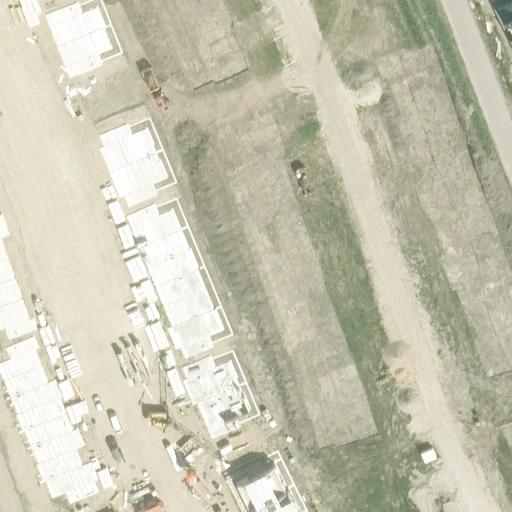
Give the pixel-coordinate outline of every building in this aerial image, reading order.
[(77,0),(43,13),(56,46),(103,27),(104,28),(105,28),(96,5),(81,11),(77,0)] [(159,0),(165,12),(189,0),(159,0)] [(212,0),(189,0),(166,11),(174,27),(216,8),(212,0)] [(354,0),(352,1),(358,13),(386,0),(354,0)] [(511,0),(501,0),(499,1),(508,19),(509,18),(511,23),(511,0)] [(216,8),(174,27),(182,44),(223,24),(216,8)] [(275,15),(262,21),(265,29),(279,23),(275,15)] [(262,21),(249,28),(252,35),(265,29),(262,21)] [(182,44),(180,44),(188,61),(189,60),(231,40),(223,24),(182,44)] [(103,27),(56,46),(68,78),(103,65),(98,53),(111,48),(104,28),(103,27)] [(236,38),(189,60),(197,77),(210,71),(215,82),(249,66),(236,38)] [(24,50),(11,56),(14,63),(27,57),(24,50)] [(409,55),(379,65),(384,78),(388,77),(397,101),(436,87),(434,80),(435,79),(429,61),(413,66),(409,55)] [(27,57),(14,63),(17,70),(31,64),(27,57)] [(436,87),(397,101),(405,125),(401,127),(405,140),(435,129),(432,118),(447,113),(440,94),(439,94),(436,87)] [(362,104),(348,109),(351,116),(364,112),(362,104)] [(364,112),(351,116),(353,124),(367,119),(364,112)] [(239,141),(226,146),(233,167),(277,152),(277,153),(282,152),(274,129),(269,131),(265,120),(235,130),(239,141)] [(127,122),(97,134),(102,145),(97,147),(108,172),(155,153),(152,146),(154,145),(146,127),(131,132),(127,122)] [(321,128),(307,133),(310,140),(323,135),(321,128)] [(323,135),(310,140),(312,148),(326,143),(323,135)] [(439,140),(409,151),(414,164),(418,162),(426,186),(427,187),(466,173),(464,166),(465,165),(458,146),(443,152),(439,140)] [(233,167),(231,167),(239,190),(254,184),(258,195),(288,185),(277,153),(277,152),(233,167)] [(155,153),(108,172),(118,198),(123,196),(127,207),(157,195),(152,184),(167,178),(160,159),(158,160),(155,153)] [(426,186),(417,189),(427,216),(431,214),(431,213),(475,198),(466,173),(427,187),(426,186)] [(81,175),(68,180),(70,187),(84,182),(81,175)] [(84,182),(70,187),(73,194),(87,190),(84,182)] [(389,183),(375,187),(378,195),(392,190),(389,183)] [(264,212),(249,218),(255,236),(257,236),(259,243),(303,228),(290,190),(260,201),(264,212)] [(392,190),(378,195),(380,202),(394,197),(392,190)] [(39,193),(25,198),(27,205),(41,200),(39,193)] [(345,198),(331,203),(334,211),(348,206),(345,198)] [(475,198),(431,213),(431,214),(439,238),(483,223),(475,198)] [(41,200),(27,205),(30,212),(44,208),(41,200)] [(154,202),(124,215),(137,247),(181,229),(172,208),(158,214),(154,202)] [(348,206),(334,211),(337,218),(350,213),(348,206)] [(0,237),(0,238),(1,239),(10,235),(2,213),(0,213),(0,237)] [(483,223),(439,238),(448,262),(448,263),(492,248),(483,223)] [(303,228),(259,243),(268,268),(312,253),(303,228)] [(181,229),(137,247),(146,267),(189,249),(189,248),(181,229)] [(52,235),(38,239),(40,246),(54,243),(52,235)] [(409,240),(395,244),(398,252),(412,247),(409,240)] [(54,243),(40,246),(42,254),(56,250),(54,243)] [(189,249),(146,267),(154,287),(197,269),(197,270),(198,270),(190,248),(189,248),(189,249)] [(448,262),(443,264),(453,290),(457,289),(461,300),(491,290),(488,278),(502,273),(496,254),(494,255),(492,248),(448,263),(448,262)] [(105,252),(90,256),(92,263),(107,260),(105,252)] [(312,253),(268,268),(277,293),(316,279),(316,280),(321,279),(312,253)] [(0,283),(15,278),(7,258),(0,260),(0,283)] [(366,258),(353,263),(355,270),(369,266),(366,258)] [(107,260),(92,263),(94,271),(109,267),(107,260)] [(369,266),(355,270),(358,278),(371,273),(369,266)] [(197,269),(154,287),(162,307),(205,289),(197,270),(197,269)] [(420,272),(406,277),(409,284),(423,279),(420,272)] [(63,277),(49,281),(51,288),(65,285),(63,277)] [(15,278),(0,283),(0,306),(22,299),(15,278)] [(316,279),(277,293),(279,300),(278,301),(284,319),(300,314),(303,326),(333,315),(329,302),(325,304),(316,280),(316,279)] [(423,279),(409,284),(411,292),(425,287),(423,279)] [(65,285),(51,288),(53,296),(67,292),(65,285)] [(205,289),(162,307),(170,326),(171,327),(213,309),(213,308),(205,289)] [(116,294),(103,300),(106,307),(119,301),(116,294)] [(22,299),(0,306),(0,330),(3,329),(7,340),(37,330),(33,317),(29,319),(22,299)] [(119,301),(106,307),(109,314),(122,308),(119,301)] [(495,301),(465,312),(469,324),(474,323),(480,342),(481,343),(511,331),(511,307),(499,312),(495,301)] [(170,326),(165,328),(175,349),(179,348),(184,359),(213,347),(209,336),(223,329),(214,308),(213,308),(213,309),(171,327),(170,326)] [(311,348),(296,353),(303,375),(305,375),(305,374),(349,359),(337,326),(307,336),(311,348)] [(480,342),(476,343),(488,377),(511,368),(511,331),(481,343),(480,342)] [(133,334),(119,339),(122,347),(136,341),(133,334)] [(8,359),(0,362),(0,376),(2,382),(41,366),(34,350),(38,348),(33,335),(4,348),(8,359)] [(393,335),(379,339),(381,347),(395,342),(393,335)] [(136,341),(122,347),(127,358),(149,348),(144,337),(136,341)] [(85,339),(71,345),(74,352),(88,347),(85,339)] [(395,342),(381,347),(384,354),(398,349),(395,342)] [(446,346),(432,351),(435,358),(449,353),(446,346)] [(449,353),(435,358),(437,365),(451,361),(449,353)] [(210,354),(180,366),(185,378),(180,379),(191,406),(196,404),(195,403),(238,385),(235,378),(237,378),(229,359),(214,365),(210,354)] [(93,359),(80,365),(83,372),(96,367),(93,359)] [(349,359),(305,374),(305,375),(311,393),(312,395),(356,379),(349,359)] [(80,365),(66,370),(69,378),(83,372),(80,365)] [(41,366),(2,382),(9,399),(48,382),(48,381),(41,366)] [(407,375),(393,380),(396,387),(409,383),(407,375)] [(48,382),(9,399),(16,414),(16,415),(59,397),(59,398),(64,396),(56,378),(48,381),(48,382)] [(311,393),(310,394),(318,416),(319,416),(319,415),(363,400),(356,379),(312,395),(311,393)] [(409,383),(396,387),(398,395),(412,390),(409,383)] [(238,385),(195,403),(196,404),(210,439),(240,427),(235,416),(250,410),(243,392),(241,392),(238,385)] [(107,393),(93,398),(96,406),(110,400),(107,393)] [(16,414),(14,415),(22,433),(23,433),(23,432),(66,414),(59,398),(59,397),(16,415),(16,414)] [(93,398),(80,404),(83,411),(96,406),(93,398)] [(363,400),(319,415),(319,416),(326,436),(340,431),(344,443),(374,432),(363,400)] [(163,408),(150,413),(153,421),(166,415),(163,408)] [(66,414),(23,432),(23,433),(30,448),(73,431),(72,430),(66,414)] [(166,415),(153,421),(156,428),(169,422),(166,415)] [(120,426),(107,431),(110,439),(123,433),(120,426)] [(511,426),(503,431),(511,449),(511,426)] [(73,431),(30,448),(36,464),(37,465),(76,449),(76,450),(84,446),(77,428),(72,430),(73,431)] [(107,431),(94,437),(97,444),(110,439),(107,431)] [(36,464),(35,465),(42,483),(44,482),(82,466),(82,465),(76,450),(76,449),(37,465),(36,464)] [(82,466),(44,482),(51,499),(64,494),(69,505),(98,493),(94,481),(98,480),(90,461),(82,465),(82,466)] [(246,475),(234,481),(247,508),(286,488),(286,487),(273,461),(261,467),(256,466),(248,470),(246,475)] [(137,465),(123,471),(127,479),(140,473),(137,465)] [(492,466),(479,473),(482,480),(495,474),(492,466)] [(495,474),(482,480),(486,487),(499,481),(495,474)] [(368,503),(353,510),(354,511),(401,511),(393,494),(397,492),(391,479),(363,493),(368,503)] [(286,488),(247,508),(249,511),(299,511),(287,486),(286,487),(286,488)] [(450,486),(436,492),(440,499),(453,493),(450,486)] [(453,493),(440,499),(443,506),(456,500),(453,493)]
